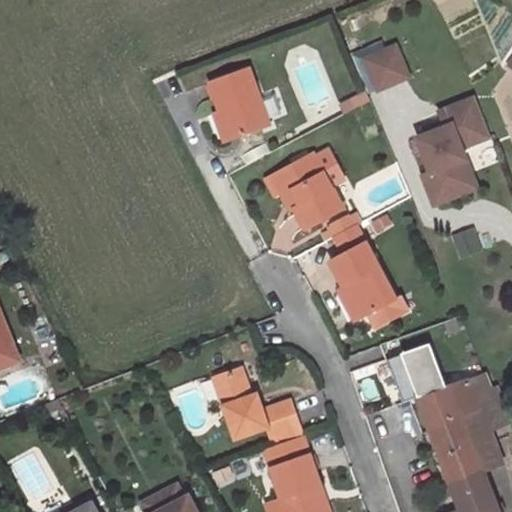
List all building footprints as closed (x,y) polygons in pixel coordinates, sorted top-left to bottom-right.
[(400,44),(369,57),(382,88),(413,76),(400,44)] [(276,124),(252,67),(212,84),(225,113),(236,141),(276,124)] [(492,129),(479,96),(443,110),(446,119),(449,125),(440,128),(421,135),(434,170),(426,173),(437,203),(461,194),(450,165),(470,158),(465,146),(478,141),(476,135),(492,129)] [(218,116),(229,143),(236,141),(225,113),(218,116)] [(446,119),(438,122),(440,128),(449,125),(446,119)] [(492,129),(476,135),(478,141),(494,135),(492,129)] [(287,171),(305,207),(299,210),(309,231),(347,212),(319,155),(287,171)] [(481,186),(470,158),(450,165),(461,194),(481,186)] [(305,207),(287,171),(278,176),(295,212),(299,210),(305,207)] [(334,227),(339,238),(364,225),(358,215),(350,220),(349,219),(334,227)] [(351,289),(366,320),(399,304),(370,246),(334,263),(348,291),(351,289)] [(366,320),(351,289),(348,291),(345,292),(360,323),(366,320)] [(0,368),(17,361),(0,316),(0,368)] [(499,511),(484,468),(502,461),(489,427),(504,421),(492,391),(485,375),(481,376),(475,362),(443,374),(431,346),(393,359),(400,376),(409,373),(417,396),(419,396),(461,511),(458,511),(499,511)] [(214,378),(236,440),(266,430),(269,439),(298,429),(290,404),(263,412),(256,396),(252,397),(242,369),(214,378)] [(380,396),(377,389),(361,396),(365,408),(379,402),(377,397),(380,396)] [(508,420),(496,389),(492,391),(504,421),(508,420)] [(272,447),(301,437),(298,429),(269,439),(272,447)] [(272,447),(262,450),(269,470),(308,456),(301,437),(272,447)] [(321,511),(313,489),(319,487),(308,456),(269,470),(280,501),(265,507),(267,511),(321,511)] [(140,503),(144,511),(160,511),(185,500),(177,484),(140,503)] [(327,511),(319,487),(313,489),(321,511),(327,511)] [(160,511),(194,511),(187,499),(185,500),(160,511)]
